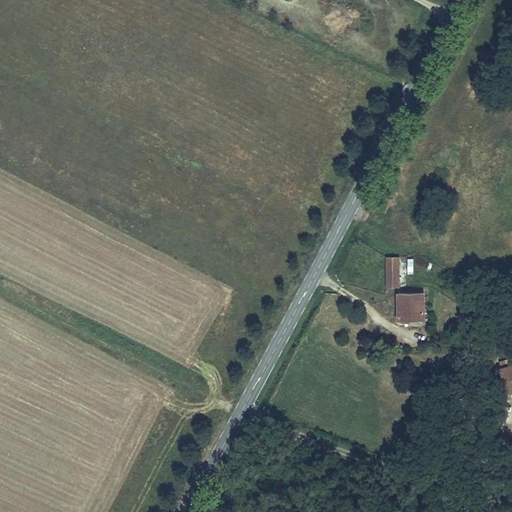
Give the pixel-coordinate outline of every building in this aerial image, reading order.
[(395,254),(384,254),(384,283),(396,284),(395,254)] [(397,290),(396,317),(421,317),(422,290),(397,290)] [(343,344),(348,349),(360,339),(355,333),(343,344)] [(511,391),(511,366),(511,367),(506,368),(498,370),(503,394),(511,391)] [(511,391),(503,394),(505,401),(511,399),(511,391)]
